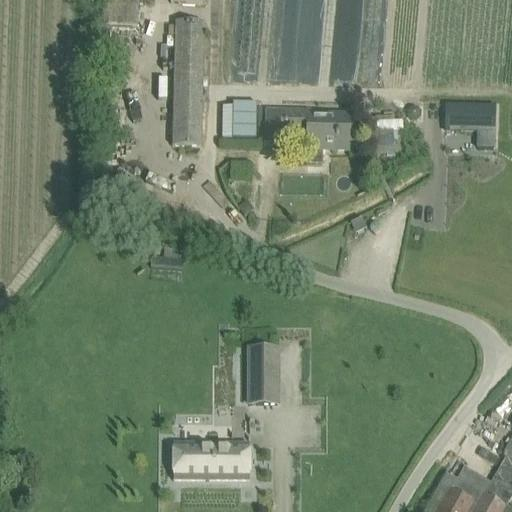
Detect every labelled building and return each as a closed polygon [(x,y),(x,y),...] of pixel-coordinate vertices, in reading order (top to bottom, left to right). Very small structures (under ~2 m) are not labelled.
[(201,149),(201,129),(204,25),(176,24),(173,148),(201,149)] [(233,104),(232,140),(256,141),(257,105),(233,104)] [(445,106),(444,134),(476,135),(476,151),(494,151),(495,107),(445,106)] [(267,125),(267,145),(293,145),(293,140),(307,140),(307,154),(322,154),(324,154),(324,152),(329,152),(329,155),(352,155),(353,132),(353,118),(309,117),(309,114),(267,113),(267,125)] [(244,219),(254,212),(246,201),(236,208),(244,219)] [(249,379),(249,407),(277,407),(277,379),(249,379)] [(173,447),(173,483),(249,483),(249,447),(173,447)] [(504,511),(505,510),(511,498),(464,470),(439,511),(504,511)]
